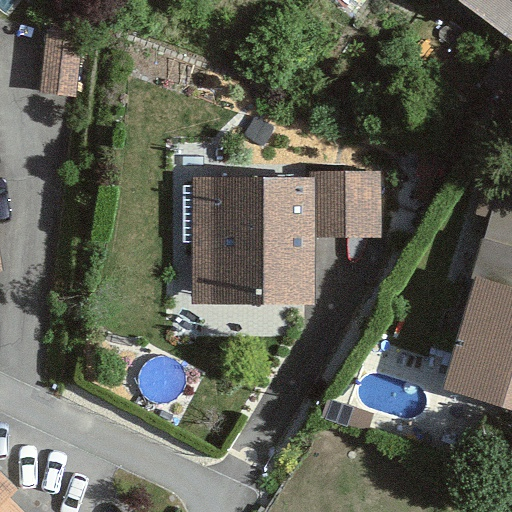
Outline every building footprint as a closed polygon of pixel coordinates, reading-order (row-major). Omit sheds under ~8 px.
[(511,0),(445,0),(511,49),(511,0)] [(93,43),(54,38),(47,104),(85,108),(93,43)] [(0,158),(0,284),(14,282),(0,205),(0,181),(4,181),(0,158)] [(390,256),(391,184),(318,183),(318,188),(205,187),(204,318),(334,319),(335,255),(390,256)] [(511,203),(506,202),(503,213),(486,208),(475,243),(492,248),(478,290),(489,294),(456,397),(511,415),(511,203)] [(31,499),(0,468),(0,511),(23,511),(21,509),(31,499)]
